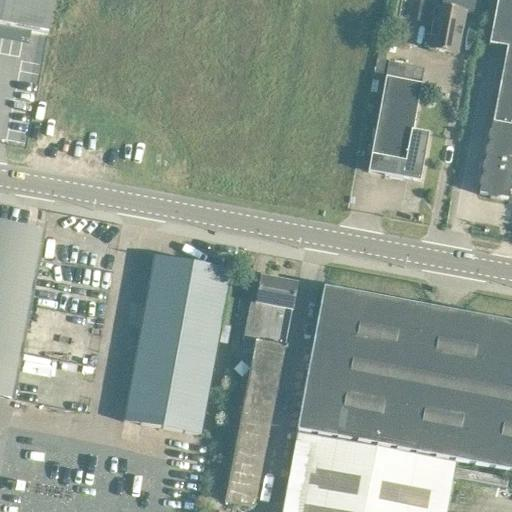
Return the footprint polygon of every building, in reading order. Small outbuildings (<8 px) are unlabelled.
[(0,0),(0,26),(47,35),(53,0),(0,0)] [(414,0),(411,20),(432,24),(427,50),(457,56),(465,13),(471,14),(473,0),(414,0)] [(511,0),(497,0),(488,46),(506,49),(492,124),(511,128),(511,0)] [(419,184),(428,135),(412,132),(424,70),(388,63),(367,174),(419,184)] [(511,128),(492,124),(491,131),(488,132),(487,139),(488,141),(488,146),(485,148),(484,154),(486,157),(485,162),(482,164),(481,170),(483,173),(479,195),(488,197),(489,200),(495,201),(498,199),(507,201),(509,194),(511,192),(511,186),(511,185),(511,183),(511,178),(511,177),(511,128)] [(44,234),(43,234),(0,225),(0,356),(21,360),(44,234)] [(216,355),(230,279),(231,272),(153,258),(137,341),(216,355)] [(291,314),(297,286),(259,278),(254,304),(250,303),(242,346),(253,348),(223,505),(253,510),(283,350),(286,351),(286,347),(283,347),(290,313),(291,314)] [(511,325),(324,290),(323,290),(296,433),(511,473),(511,325)] [(216,355),(137,341),(122,423),(201,438),(216,355)] [(0,397),(14,400),(21,360),(0,356),(0,397)] [(444,511),(454,465),(453,465),(296,436),(281,511),(444,511)] [(16,443),(14,454),(40,459),(42,448),(16,443)]
